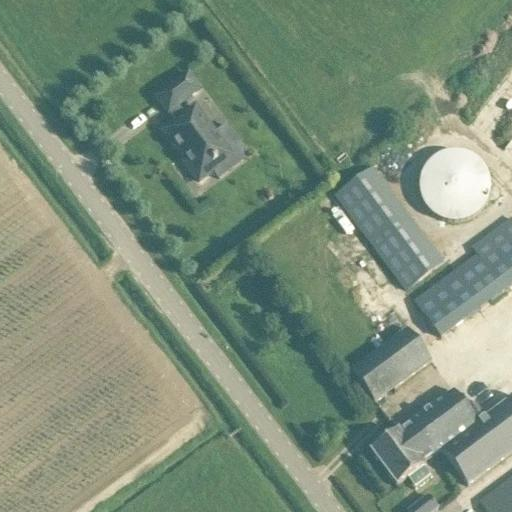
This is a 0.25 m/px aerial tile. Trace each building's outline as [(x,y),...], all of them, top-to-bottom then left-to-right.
[(176,123),(165,131),(186,160),(182,162),(198,184),(212,174),(209,170),(229,155),(195,109),(184,117),(178,108),(200,91),(188,75),(156,99),(168,115),(169,114),(176,123)] [(422,207),(431,216),(442,222),(454,223),(466,221),(477,215),(485,205),(489,193),(489,181),(485,169),(477,160),(467,153),(455,150),(444,151),(433,156),(424,164),(419,173),(416,185),(417,196),(422,207)] [(333,198),(404,292),(448,260),(377,165),(333,198)] [(511,230),(413,303),(440,340),(511,287),(511,230)] [(350,374),(374,406),(431,364),(407,331),(350,374)] [(452,393),(370,454),(396,488),(407,480),(415,491),(431,479),(422,467),(441,453),(467,488),(511,454),(511,405),(509,402),(477,426),(452,393)] [(511,511),(511,480),(479,505),(485,511),(511,511)] [(427,497),(409,511),(436,511),(438,511),(427,497)]
